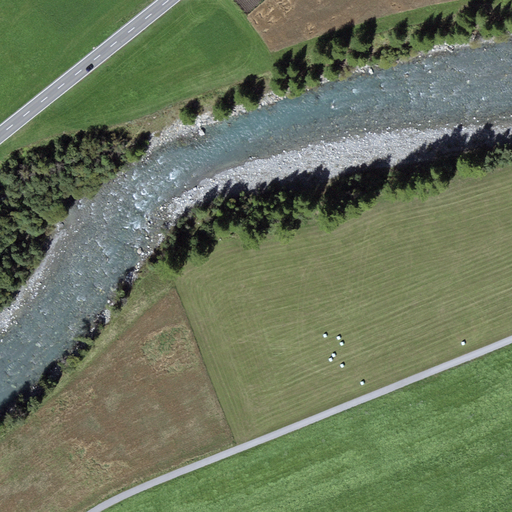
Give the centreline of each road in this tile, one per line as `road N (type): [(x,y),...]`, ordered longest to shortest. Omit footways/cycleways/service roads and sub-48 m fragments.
road 1 (track): [(94,511),(511,336)]
road 2 (primary): [(168,0),(0,134)]
